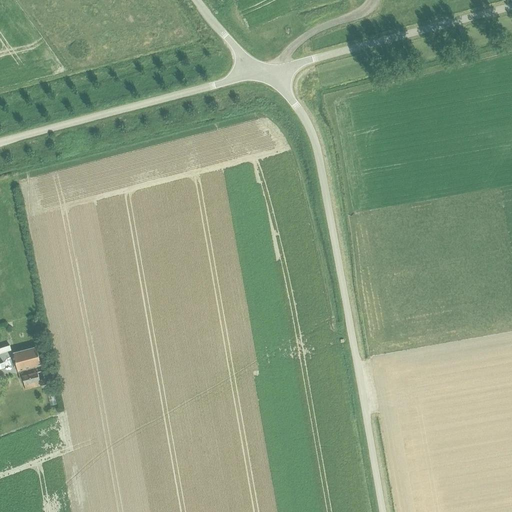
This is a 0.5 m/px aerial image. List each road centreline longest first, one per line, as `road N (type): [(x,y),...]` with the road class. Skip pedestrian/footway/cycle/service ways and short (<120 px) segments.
road 1 (unclassified): [(382,511),(316,143),(276,69)]
road 2 (unclassified): [(0,142),(251,76)]
road 3 (unclassified): [(276,69),(511,7)]
